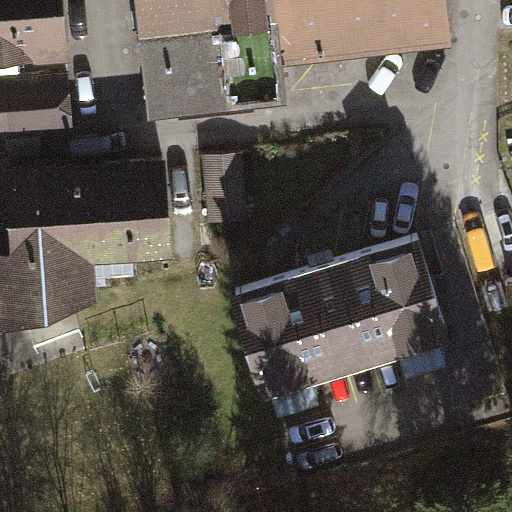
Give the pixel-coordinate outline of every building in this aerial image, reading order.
[(0,0),(0,50),(62,45),(58,0),(0,0)] [(277,62),(442,48),(437,0),(143,0),(153,107),(279,96),(277,62)] [(0,130),(71,124),(66,64),(0,69),(0,130)] [(156,146),(0,160),(7,240),(0,240),(0,323),(90,291),(87,261),(166,254),(156,146)] [(235,152),(193,156),(199,228),(241,225),(235,152)] [(415,221),(209,280),(241,392),(447,332),(415,221)] [(511,275),(496,281),(511,331),(511,275)]
